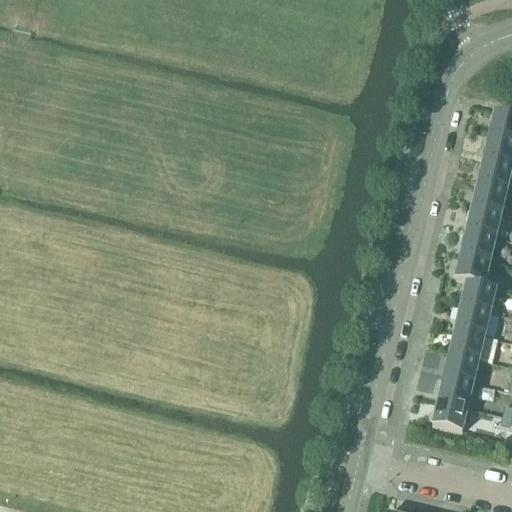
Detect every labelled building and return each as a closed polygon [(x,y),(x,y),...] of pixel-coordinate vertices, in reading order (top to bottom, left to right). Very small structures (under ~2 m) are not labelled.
[(511,120),(494,117),(488,141),(511,146),(511,120)] [(487,145),(482,165),(511,172),(511,170),(511,146),(488,141),(487,145)] [(481,173),(477,188),(506,195),(510,179),(511,172),(482,165),(481,173)] [(474,200),(471,212),(500,219),(503,207),(506,195),(477,188),(474,200)] [(467,228),(466,236),(495,243),(497,235),(500,219),(471,212),(467,228)] [(461,256),(460,259),(489,266),(490,263),(495,243),(466,236),(461,256)] [(460,259),(454,284),(465,286),(483,291),(489,266),(460,259)] [(465,286),(460,311),(490,318),(490,315),(496,317),(498,308),(492,307),(495,293),(483,291),(465,286)] [(454,334),(484,341),(490,318),(460,311),(454,334)] [(448,358),(478,365),(484,341),(454,334),(448,358)] [(443,382),(473,389),(478,365),(448,358),(443,382)] [(437,406),(467,413),(473,389),(443,382),(437,406)] [(431,430),(461,437),(467,413),(437,406),(431,430)] [(502,421),(511,423),(511,413),(504,411),(502,421)] [(511,423),(502,421),(499,430),(511,433),(511,423)]
